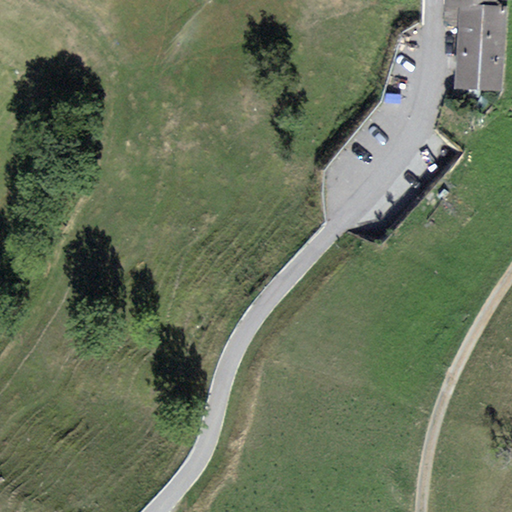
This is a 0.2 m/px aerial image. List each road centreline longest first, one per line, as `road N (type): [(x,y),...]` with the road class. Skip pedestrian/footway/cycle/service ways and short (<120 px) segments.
road 1 (tertiary): [(412,132),(249,322),(203,449),(154,511)]
road 2 (track): [(511,272),(461,346),(424,452),(418,511)]
road 3 (residential): [(433,0),(426,91),(412,132)]
